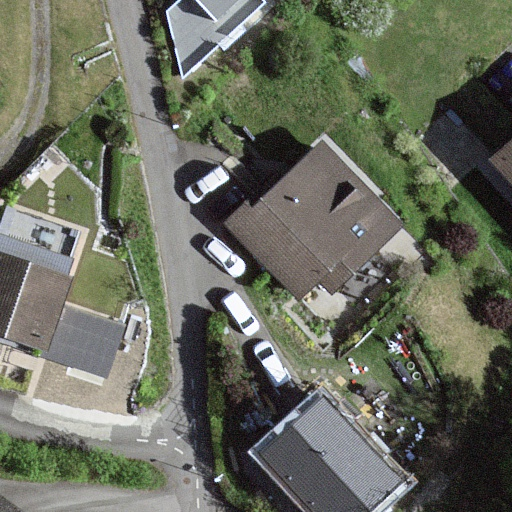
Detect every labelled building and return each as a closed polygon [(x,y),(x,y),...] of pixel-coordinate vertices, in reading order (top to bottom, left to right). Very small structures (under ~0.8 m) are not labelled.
[(183,0),(170,12),(185,71),(261,1),(259,0),(183,0)] [(398,223),(322,146),(255,212),(247,204),(228,223),(298,294),(321,271),(335,285),(398,223)] [(511,176),(511,147),(497,162),(511,176)] [(0,257),(0,334),(48,350),(63,307),(71,282),(0,257)] [(121,326),(63,307),(48,350),(46,356),(105,375),(121,326)] [(257,451),(313,511),(365,511),(398,482),(318,395),(257,451)] [(17,511),(0,499),(0,511),(17,511)]
